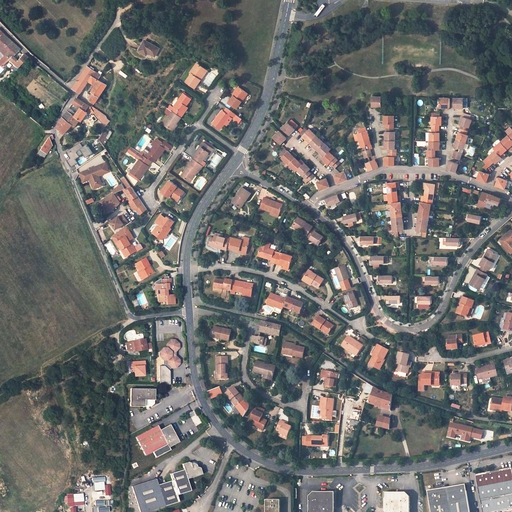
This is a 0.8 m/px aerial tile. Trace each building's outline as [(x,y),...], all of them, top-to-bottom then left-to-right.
[(0,52),(4,56),(15,45),(3,34),(2,34),(0,31),(0,52)] [(159,48),(145,40),(139,51),(147,55),(148,52),(155,56),(159,48)] [(4,56),(8,60),(17,69),(27,58),(23,54),(16,61),(12,56),(19,49),(15,45),(4,56)] [(206,70),(197,63),(190,73),(192,74),(187,82),(196,88),(201,80),(199,79),(206,70)] [(73,88),(81,93),(88,81),(96,86),(91,92),(94,94),(90,100),(95,104),(96,103),(100,105),(104,100),(99,97),(107,85),(98,79),(101,75),(87,66),(73,88)] [(208,71),(206,70),(199,79),(201,80),(208,71)] [(237,108),(248,93),(240,87),(234,95),(229,102),(237,108)] [(183,94),(173,107),(174,108),(171,111),(172,112),(180,117),(182,114),(181,113),(186,106),(191,99),(183,94)] [(73,103),(80,108),(84,102),(77,97),(73,103)] [(382,107),(382,97),(372,97),(372,107),(382,107)] [(440,107),(450,108),(450,98),(440,98),(440,107)] [(464,108),(464,98),(454,98),(454,108),(464,108)] [(81,121),(87,112),(90,114),(94,111),(91,107),(84,102),(80,108),(77,113),(74,116),(80,120),(81,121)] [(105,127),(110,121),(107,119),(108,118),(105,115),(92,106),(91,107),(94,111),(100,119),(105,127)] [(58,128),(65,134),(72,125),(75,127),(78,123),(80,120),(74,116),(77,113),(69,108),(68,110),(67,110),(57,126),(58,128)] [(226,123),(231,116),(233,117),(233,118),(236,114),(227,108),(225,111),(223,110),(214,123),(222,129),(226,123)] [(172,112),(163,125),(171,130),(176,124),(180,118),(180,117),(172,112)] [(237,114),(233,119),(239,123),(242,118),(237,114)] [(385,115),(385,124),(386,124),(386,128),(395,128),(394,116),(386,115),(385,115)] [(440,129),(440,125),(442,125),(442,116),(440,116),(432,116),(432,129),(440,129)] [(463,116),(460,124),(463,125),(461,129),(469,131),(473,119),(471,119),(463,116)] [(105,127),(100,119),(94,123),(102,134),(105,127)] [(292,120),(288,123),(295,129),(298,126),(292,120)] [(290,136),(295,130),(295,129),(288,123),(282,129),(290,136)] [(367,131),(366,127),(358,129),(359,133),(358,133),(360,140),(370,138),(368,131),(367,131)] [(98,138),(103,143),(112,133),(107,128),(98,138)] [(305,128),(300,134),(299,134),(302,136),(308,130),(305,128)] [(396,141),(395,132),(394,132),(395,128),(386,128),(386,132),(386,140),(396,141)] [(305,139),(306,140),(304,142),(308,145),(309,144),(316,136),(309,129),(308,130),(302,136),(305,139)] [(432,129),(432,132),(431,132),(431,133),(430,141),(440,141),(440,132),(440,129),(432,129)] [(467,142),(469,135),(468,135),(469,131),(461,129),(460,132),(457,139),(467,142)] [(280,131),(274,138),(281,145),(287,138),(280,131)] [(48,137),(38,153),(44,157),(52,145),(50,140),(53,138),(52,135),(48,137)] [(510,151),(511,149),(511,146),(511,145),(511,137),(509,135),(502,142),(508,149),(510,151)] [(313,147),(314,148),(312,150),(315,152),(316,151),(324,143),(316,136),(309,144),(313,147)] [(163,142),(156,138),(154,141),(156,142),(151,149),(147,146),(145,150),(147,152),(145,156),(151,160),(153,162),(156,158),(157,159),(164,148),(163,147),(165,144),(163,142)] [(360,140),(362,148),(372,145),(370,138),(360,140)] [(457,139),(455,146),(464,149),(467,142),(457,139)] [(164,140),(163,142),(165,144),(163,147),(164,148),(167,150),(171,145),(164,140)] [(397,153),(397,149),(396,149),(396,141),(386,140),(385,150),(389,150),(389,153),(397,153)] [(437,154),(437,150),(440,150),(440,141),(430,141),(430,150),(428,150),(428,154),(437,154)] [(80,142),(67,151),(68,153),(67,153),(70,158),(67,160),(71,167),(78,163),(73,156),(78,153),(79,156),(83,153),(86,157),(93,153),(87,144),(83,146),(80,142)] [(204,142),(201,146),(202,147),(210,152),(212,154),(215,150),(204,142)] [(503,157),(506,155),(504,153),(505,152),(508,149),(502,142),(494,148),(496,150),(503,157)] [(320,154),(321,155),(320,157),(322,159),(329,151),(331,150),(324,143),(316,151),(320,154)] [(204,161),(210,152),(202,147),(199,151),(196,155),(195,154),(192,158),(194,159),(203,166),(205,167),(208,163),(204,161)] [(492,164),(495,162),(496,163),(503,157),(496,150),(487,158),(492,164)] [(288,151),(283,157),(282,158),(289,165),(295,158),(297,156),(295,154),(293,156),(292,155),(288,151)] [(322,159),(328,165),(330,164),(333,166),(338,160),(329,151),(322,159)] [(395,159),(395,157),(397,157),(397,153),(389,153),(389,157),(385,157),(385,165),(395,165),(395,159)] [(440,166),(440,157),(436,157),(437,154),(428,154),(428,157),(430,157),(430,166),(440,166)] [(139,159),(130,172),(137,177),(141,172),(142,173),(148,165),(151,160),(145,156),(143,155),(140,159),(139,159)] [(305,163),(302,160),(300,163),(299,162),(295,158),(289,165),(296,172),(305,163)] [(489,166),(492,164),(487,158),(484,161),(489,166)] [(184,177),(190,182),(198,171),(199,172),(203,166),(194,159),(187,169),(189,170),(184,177)] [(333,166),(335,169),(341,163),(338,160),(333,166)] [(379,168),(376,160),(367,163),(370,171),(379,168)] [(88,169),(80,173),(84,182),(90,179),(95,188),(101,185),(99,181),(101,179),(99,174),(109,169),(105,161),(90,168),(91,169),(89,170),(88,169)] [(457,172),(460,164),(450,161),(447,168),(457,172)] [(312,173),(310,171),(311,169),(305,163),(296,172),(302,178),(304,176),(307,179),(312,173)] [(490,174),(484,171),(480,171),(478,178),(487,182),(489,176),(490,174)] [(339,183),(348,180),(345,172),(341,173),(336,175),(337,178),(339,183)] [(307,179),(309,182),(315,176),(312,173),(307,179)] [(496,185),(506,188),(509,180),(499,177),(496,185)] [(327,179),(321,181),(318,182),(321,191),(330,187),(327,179)] [(177,186),(169,181),(161,192),(169,197),(170,195),(178,200),(184,192),(176,187),(177,186)] [(398,192),(400,192),(400,188),(397,188),(397,186),(397,182),(388,183),(388,193),(398,192)] [(434,194),(436,184),(427,183),(424,182),(424,186),(426,186),(426,190),(426,193),(434,194)] [(125,188),(131,196),(129,198),(128,198),(130,200),(129,201),(134,210),(136,208),(140,215),(147,210),(131,186),(125,188)] [(252,193),(243,187),(233,202),(240,207),(245,199),(247,200),(252,193)] [(114,192),(100,201),(107,212),(110,210),(110,209),(111,208),(112,208),(116,206),(120,203),(120,202),(114,192)] [(392,203),(402,202),(401,198),(399,198),(398,196),(398,192),(388,193),(390,203),(392,203)] [(482,192),(478,204),(484,206),(490,208),(491,205),(492,203),(495,204),(498,206),(501,198),(482,192)] [(326,199),(329,206),(344,200),(341,193),(326,199)] [(425,196),(425,199),(422,198),(421,202),(430,204),(433,204),(434,194),(426,193),(425,196)] [(283,204),(265,197),(261,207),(265,208),(264,209),(273,212),(274,211),(279,214),(283,204)] [(393,210),(402,209),(402,202),(392,203),(393,210)] [(429,211),(430,204),(421,202),(420,209),(429,211)] [(393,210),(388,211),(389,218),(394,217),(403,216),(402,209),(393,210)] [(419,216),(428,218),(429,211),(420,209),(419,216)] [(344,217),(345,224),(358,220),(356,213),(344,217)] [(167,218),(161,214),(156,222),(161,226),(160,228),(159,227),(157,227),(153,233),(162,239),(163,237),(165,234),(167,235),(172,228),(170,227),(175,221),(168,217),(167,218)] [(469,214),(467,221),(480,223),(482,216),(469,214)] [(118,216),(110,222),(116,229),(124,223),(125,224),(128,221),(123,215),(120,218),(118,216)] [(427,225),(428,218),(419,216),(418,223),(427,225)] [(298,218),(293,225),(307,235),(312,227),(313,226),(306,222),(305,223),(298,218)] [(395,231),(405,230),(404,223),(394,224),(395,231)] [(418,223),(417,231),(426,232),(427,225),(418,223)] [(133,238),(126,226),(111,237),(115,244),(116,243),(120,250),(122,249),(126,256),(136,251),(133,247),(131,243),(130,244),(128,241),(129,240),(133,238)] [(310,239),(319,244),(324,236),(319,234),(315,231),(316,230),(312,227),(307,235),(307,236),(311,238),(310,239)] [(511,230),(499,241),(510,252),(511,250),(511,230)] [(228,246),(230,238),(222,236),(215,234),(214,237),(211,236),(209,243),(213,244),(212,245),(227,248),(228,246)] [(249,242),(250,238),(243,236),(242,240),(230,237),(230,238),(228,246),(239,248),(241,249),(241,251),(246,253),(249,242)] [(444,238),(444,245),(460,246),(460,238),(444,238)] [(274,252),(275,250),(269,248),(271,243),(265,241),(262,242),(259,254),(271,258),(271,260),(275,262),(278,254),(274,252)] [(498,254),(488,249),(479,264),(487,269),(491,261),(493,262),(498,254)] [(283,267),(289,268),(293,256),(283,253),(282,255),(278,254),(275,262),(280,263),(280,262),(284,263),(284,264),(283,267)] [(144,259),(134,264),(138,271),(137,272),(141,280),(151,274),(147,267),(148,266),(144,259)] [(344,265),(335,268),(343,290),(351,287),(348,278),(349,277),(344,265)] [(325,277),(309,268),(304,277),(312,282),(319,286),(325,277)] [(478,268),(474,277),(475,277),(471,285),(480,290),(488,274),(478,268)] [(379,275),(379,283),(392,283),(392,276),(379,275)] [(160,279),(155,282),(155,290),(155,295),(158,295),(160,295),(160,301),(165,300),(165,302),(166,305),(174,305),(174,295),(167,296),(166,290),(168,290),(168,285),(170,284),(170,279),(168,279),(168,277),(163,277),(164,280),(161,280),(160,279)] [(233,279),(226,277),(226,279),(216,277),(214,287),(219,288),(224,289),(224,288),(232,289),(233,279)] [(231,292),(235,293),(236,291),(244,292),(252,293),(254,283),(233,279),(232,289),(231,292)] [(354,290),(343,294),(345,300),(347,299),(350,307),(359,304),(354,290)] [(280,295),(272,292),(268,302),(283,308),(284,306),(287,300),(279,297),(280,295)] [(388,295),(388,303),(400,303),(400,296),(388,295)] [(473,299),(462,295),(459,303),(461,304),(460,307),(459,306),(457,312),(466,315),(469,307),(470,308),(473,299)] [(284,306),(300,312),(304,302),(288,296),(287,300),(284,306)] [(418,296),(419,304),(431,304),(431,296),(418,296)] [(334,324),(319,315),(313,324),(324,331),(325,329),(329,332),(334,324)] [(281,326),(262,321),(260,331),(279,336),(281,326)] [(232,329),(215,325),(213,334),(221,336),(221,338),(230,340),(232,329)] [(489,333),(473,336),(475,345),(482,344),(482,345),(491,343),(489,333)] [(363,344),(349,334),(342,344),(350,349),(350,348),(357,353),(363,344)] [(462,334),(448,335),(449,339),(447,339),(448,350),(458,349),(457,343),(463,343),(462,334)] [(144,339),(133,341),(134,351),(146,349),(144,339)] [(175,340),(171,340),(167,344),(167,348),(163,349),(160,353),(160,357),(164,361),(168,361),(168,364),(172,368),(176,368),(180,364),(180,360),(176,356),(176,352),(180,348),(179,344),(175,340)] [(295,345),(285,343),(283,352),(293,355),(292,357),(303,359),(305,349),(295,347),(295,345)] [(388,348),(378,344),(373,353),(374,353),(377,355),(372,365),(380,369),(385,358),(384,358),(388,348)] [(410,355),(399,353),(396,364),(397,364),(400,365),(399,372),(407,374),(409,368),(410,368),(412,363),(408,362),(410,355)] [(228,355),(216,356),(216,368),(218,368),(219,377),(228,377),(227,363),(228,363),(228,355)] [(145,367),(145,362),(131,363),(131,368),(134,368),(135,372),(135,377),(145,376),(144,371),(144,367),(145,367)] [(276,368),(257,363),(254,373),(263,375),(265,375),(264,376),(273,379),(276,368)] [(480,370),(476,370),(479,380),(482,379),(482,380),(498,376),(495,365),(479,369),(480,370)] [(336,373),(322,371),(321,378),(326,379),(325,388),(335,390),(337,379),(335,379),(336,373)] [(439,383),(440,373),(431,373),(432,375),(423,374),(423,376),(422,386),(424,386),(436,386),(436,383),(439,383)] [(467,384),(467,374),(461,374),(461,376),(457,376),(451,376),(451,385),(455,386),(461,386),(461,384),(467,384)] [(237,407),(245,401),(239,393),(240,392),(235,385),(226,392),(237,407)] [(220,387),(207,390),(210,399),(222,395),(220,387)] [(373,391),(369,404),(390,410),(393,395),(380,391),(374,387),(373,391)] [(155,400),(155,390),(131,389),(130,406),(145,407),(145,406),(146,406),(146,409),(149,409),(149,406),(151,406),(155,404),(155,400)] [(504,400),(493,398),(491,408),(502,410),(511,411),(511,406),(511,397),(504,397),(504,400)] [(332,411),(334,399),(321,398),(320,410),(321,410),(323,410),(323,417),(322,420),(331,421),(332,416),(332,411)] [(265,411),(256,408),(251,419),(255,421),(254,425),(258,427),(258,428),(263,431),(267,422),(261,419),(265,411)] [(379,417),(376,426),(390,430),(391,420),(379,417)] [(284,423),(280,421),(277,429),(281,431),(280,434),(288,437),(292,428),(287,426),(284,424),(284,423)] [(451,423),(448,436),(454,438),(455,434),(462,435),(462,440),(469,441),(470,436),(481,439),(483,431),(472,428),(451,423)] [(157,457),(171,449),(170,447),(179,441),(170,424),(160,429),(158,425),(136,437),(146,455),(153,451),(157,457)] [(323,438),(306,437),(306,446),(313,447),(313,445),(323,446),(323,447),(328,447),(329,436),(323,436),(323,438)] [(137,511),(141,511),(177,501),(175,494),(189,490),(186,478),(200,473),(199,468),(196,466),(195,467),(194,464),(191,463),(189,463),(188,462),(186,461),(181,463),(182,469),(168,473),(170,480),(156,484),(154,478),(129,486),(137,511)] [(511,469),(477,474),(480,501),(482,511),(495,511),(511,509),(511,469)] [(469,511),(465,485),(427,491),(430,511),(469,511)] [(334,511),(334,491),(313,491),(308,496),(308,511),(334,511)] [(409,511),(410,496),(405,491),(384,491),(383,511),(409,511)] [(83,493),(74,494),(74,505),(84,504),(83,493)] [(279,511),(280,500),(266,500),(265,511),(279,511)]
